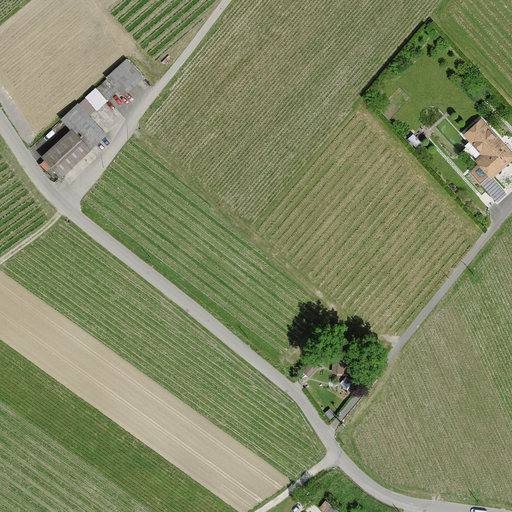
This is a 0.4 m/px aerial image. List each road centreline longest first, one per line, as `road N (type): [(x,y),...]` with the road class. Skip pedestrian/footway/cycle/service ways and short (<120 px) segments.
road 1 (tertiary): [(0,118),(65,207),(297,394),(326,436)]
road 2 (residential): [(326,436),(511,207)]
road 3 (track): [(227,0),(65,207)]
road 4 (tertiary): [(326,436),(379,492),(468,511)]
